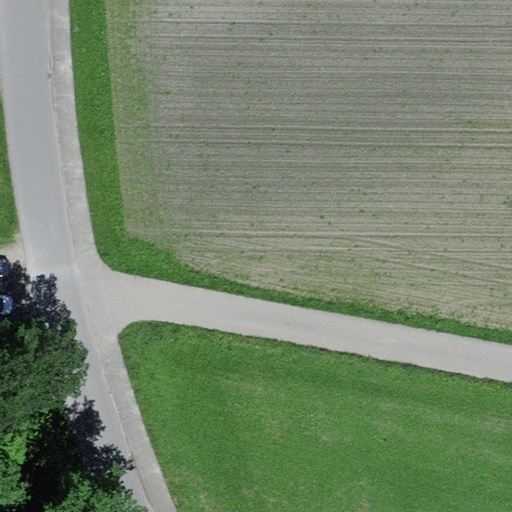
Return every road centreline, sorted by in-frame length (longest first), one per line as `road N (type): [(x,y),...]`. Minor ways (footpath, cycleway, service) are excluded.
road 1 (unclassified): [(148,511),(60,259),(36,0)]
road 2 (track): [(511,345),(60,259)]
